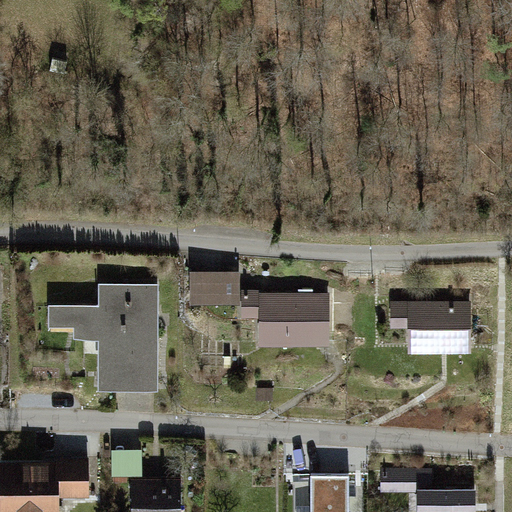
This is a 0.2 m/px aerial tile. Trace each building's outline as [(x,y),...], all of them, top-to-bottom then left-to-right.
[(245,268),(198,271),(200,308),(247,306),(245,268)] [(108,303),(58,305),(60,339),(110,336),(113,388),(170,386),(166,280),(107,283),(108,303)] [(340,344),(340,290),(256,290),(256,314),(271,315),(271,343),(340,344)] [(482,298),(398,300),(399,326),(418,325),(419,349),(484,348),(482,298)] [(97,461),(9,463),(10,511),(76,511),(76,499),(99,498),(97,461)] [(487,511),(487,488),(441,488),(441,469),(390,470),(390,493),(431,492),(431,511),(487,511)] [(193,511),(193,474),(143,475),(143,511),(193,511)] [(329,511),(330,493),(300,493),(299,511),(329,511)]
